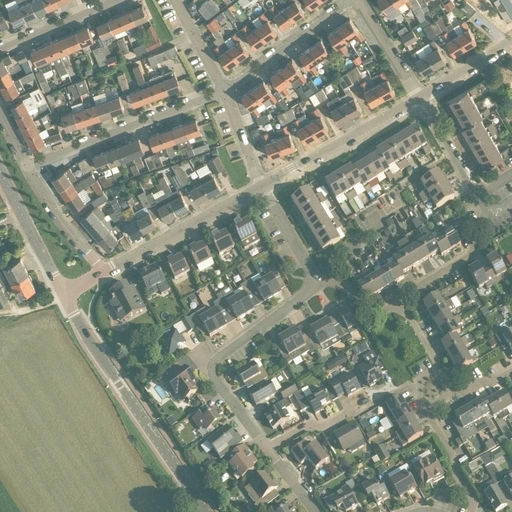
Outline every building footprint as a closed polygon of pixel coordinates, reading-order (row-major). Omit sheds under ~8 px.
[(26,20),(37,15),(31,1),(30,0),(16,0),(19,6),(26,20)] [(48,10),(43,0),(33,0),(31,1),(37,15),(48,10)] [(43,0),(48,10),(59,5),(56,0),(43,0)] [(285,7),(293,20),(304,12),(295,0),(279,0),(285,7)] [(377,0),(390,19),(401,12),(393,0),(377,0)] [(421,8),(416,0),(393,0),(401,12),(410,6),(416,14),(413,16),(416,22),(410,25),(412,28),(420,23),(427,19),(424,13),(421,8)] [(416,0),(421,8),(427,6),(428,5),(426,1),(428,0),(416,0)] [(451,0),(450,0),(443,5),(446,11),(455,6),(451,0)] [(470,17),(476,10),(466,2),(461,8),(470,17)] [(202,14),(207,20),(220,9),(215,3),(202,14)] [(130,11),(136,23),(148,18),(142,5),(130,11)] [(285,7),(278,12),(273,5),(269,8),(283,28),(293,20),(285,7)] [(15,25),(26,20),(19,6),(8,11),(15,25)] [(506,10),(490,21),(493,25),(494,24),(496,28),(511,17),(511,10),(509,13),(506,10)] [(124,28),(136,23),(130,11),(119,16),(124,28)] [(222,12),(215,17),(218,21),(225,16),(222,12)] [(257,27),(266,40),(277,32),(263,13),(258,16),(263,23),(257,27)] [(3,15),(0,15),(0,27),(2,31),(9,27),(3,15)] [(113,33),(124,28),(119,16),(108,20),(113,33)] [(213,31),(220,27),(219,25),(217,23),(214,19),(207,23),(213,31)] [(339,27),(348,40),(355,35),(359,42),(364,39),(350,19),(339,27)] [(436,35),(430,24),(427,19),(420,23),(430,39),(436,35)] [(115,38),(113,33),(108,20),(97,25),(102,37),(103,37),(105,42),(115,38)] [(436,35),(442,31),(435,20),(430,24),(436,35)] [(453,28),(465,48),(476,41),(464,21),(453,28)] [(266,40),(257,27),(250,32),(245,25),(241,28),(255,48),(266,40)] [(402,34),(410,30),(407,25),(399,29),(402,34)] [(76,32),(82,45),(85,53),(91,51),(87,43),(93,41),(87,27),(76,32)] [(342,44),(348,40),(339,27),(328,35),(342,54),(346,51),(342,44)] [(454,55),(465,48),(453,28),(441,35),(454,55)] [(406,45),(416,39),(417,38),(412,30),(401,37),(406,45)] [(71,50),(82,45),(76,32),(65,37),(71,50)] [(229,47),(238,60),(249,52),(235,33),(230,36),(235,43),(229,47)] [(66,52),(71,50),(65,37),(54,41),(67,72),(68,75),(70,81),(71,81),(70,79),(76,77),(70,64),(71,64),(66,52)] [(123,54),(129,51),(123,37),(116,40),(123,54)] [(161,44),(158,37),(157,37),(145,44),(148,51),(151,50),(161,44)] [(310,48),(319,60),(326,56),(330,62),(334,59),(321,40),(310,48)] [(426,54),(435,67),(446,60),(433,40),(429,43),(433,50),(426,54)] [(60,75),(67,72),(54,41),(42,46),(52,69),(56,67),(60,75)] [(175,45),(164,50),(168,58),(179,53),(175,45)] [(238,60),(229,47),(223,51),(218,45),(214,48),(228,68),(238,60)] [(41,73),(52,69),(42,46),(31,51),(37,65),(41,73)] [(100,67),(108,63),(100,46),(92,49),(100,67)] [(313,65),(319,60),(310,48),(299,55),(313,74),(317,71),(313,65)] [(154,54),(157,64),(168,58),(164,50),(154,54)] [(20,64),(28,60),(23,51),(15,55),(20,64)] [(435,67),(426,54),(420,58),(415,51),(411,53),(424,74),(435,67)] [(157,64),(154,54),(148,57),(152,68),(158,66),(157,64)] [(0,74),(8,70),(5,64),(11,61),(8,55),(0,59),(0,74)] [(109,67),(118,63),(115,56),(107,59),(109,67)] [(362,62),(358,56),(353,60),(356,66),(362,62)] [(362,62),(364,65),(371,59),(369,56),(362,61),(362,62)] [(281,68),(290,81),(297,76),(301,83),(305,80),(292,60),(281,68)] [(138,83),(145,81),(139,65),(132,67),(138,83)] [(30,66),(24,68),(27,74),(32,71),(30,66)] [(362,76),(360,74),(356,66),(347,72),(353,84),(352,82),(362,76)] [(284,85),(290,81),(281,68),(270,76),(284,95),(288,92),(284,85)] [(0,84),(1,87),(13,81),(8,70),(0,74),(0,84)] [(13,81),(1,87),(7,98),(19,92),(16,86),(35,77),(32,71),(27,74),(25,75),(21,77),(13,81)] [(161,74),(168,93),(180,88),(175,75),(171,76),(169,71),(161,74)] [(376,84),(383,98),(395,92),(383,71),(378,73),(382,81),(376,84)] [(348,87),(353,84),(347,72),(337,78),(349,99),(342,103),(350,117),(361,110),(348,87)] [(123,91),(130,89),(124,73),(117,75),(123,91)] [(156,97),(168,93),(161,74),(150,78),(150,79),(151,84),(156,97)] [(48,84),(46,79),(40,82),(44,92),(51,90),(50,88),(55,86),(53,82),(48,84)] [(76,82),(81,96),(80,95),(89,91),(85,79),(76,82)] [(313,93),(318,89),(311,80),(306,83),(313,93)] [(252,89),(261,101),(268,97),(272,103),(277,100),(263,81),(252,89)] [(383,98),(376,84),(369,88),(365,81),(360,83),(372,104),(383,98)] [(74,98),(81,96),(76,82),(67,86),(69,91),(72,90),(74,98)] [(323,87),(328,97),(337,92),(332,83),(323,87)] [(145,101),(156,97),(151,84),(140,88),(145,101)] [(457,114),(476,103),(471,94),(477,91),(474,86),(447,102),(449,106),(452,105),(454,109),(457,114)] [(28,110),(36,106),(39,105),(46,101),(39,87),(30,91),(34,100),(25,104),(23,99),(10,105),(16,117),(28,111),(28,110)] [(303,99),(307,96),(301,87),(297,89),(303,99)] [(134,105),(145,101),(140,88),(129,93),(134,105)] [(255,106),(261,101),(252,89),(241,97),(255,116),(260,113),(255,106)] [(321,102),(327,98),(322,89),(316,93),(321,102)] [(314,106),(320,102),(315,93),(309,97),(314,106)] [(342,103),(338,95),(331,100),(327,102),(338,123),(350,117),(342,103)] [(107,100),(112,114),(124,110),(119,96),(107,100)] [(100,118),(112,114),(107,100),(95,104),(100,118)] [(100,118),(95,104),(89,106),(87,103),(83,105),(84,108),(89,122),(100,118)] [(462,128),(481,117),(480,117),(489,112),(487,107),(480,111),(476,103),(457,114),(462,123),(460,125),(462,128)] [(21,127),(34,121),(30,114),(38,110),(36,106),(28,110),(28,111),(16,117),(21,127)] [(78,126),(89,122),(84,108),(73,112),(78,126)] [(284,112),(289,121),(296,118),(292,108),(284,112)] [(309,122),(316,135),(328,129),(316,108),(312,111),(316,118),(309,122)] [(66,130),(78,126),(73,112),(61,116),(66,130)] [(281,125),(289,121),(284,112),(277,115),(281,125)] [(258,125),(268,121),(266,115),(256,118),(258,125)] [(467,143),(494,127),(492,122),(485,126),(481,117),(462,128),(467,137),(465,139),(467,143)] [(316,135),(309,122),(302,126),(298,118),(293,121),(305,142),(316,135)] [(183,124),(188,137),(194,135),(195,139),(202,137),(196,119),(183,124)] [(27,138),(39,132),(34,121),(21,127),(27,138)] [(194,154),(192,149),(188,137),(183,124),(172,128),(177,141),(176,141),(180,149),(185,147),(189,157),(194,154)] [(277,138),(283,152),(295,148),(286,125),(281,127),(284,135),(277,138)] [(403,137),(414,155),(424,150),(427,156),(430,154),(414,127),(410,129),(411,132),(403,137)] [(477,154),(495,144),(490,135),(497,131),(494,127),(467,143),(469,147),(472,145),(477,154)] [(171,143),(176,141),(177,141),(172,128),(161,132),(168,152),(168,153),(170,157),(176,155),(174,151),(171,143)] [(260,134),(258,128),(251,130),(253,136),(260,134)] [(39,132),(27,138),(33,150),(45,144),(62,138),(59,132),(42,138),(39,132)] [(159,156),(168,152),(161,132),(149,136),(153,149),(154,149),(156,153),(151,155),(156,168),(163,165),(159,156)] [(283,152),(277,138),(270,141),(267,133),(262,135),(271,157),(283,152)] [(406,159),(414,155),(403,137),(393,143),(392,140),(388,142),(404,169),(410,166),(406,159)] [(133,156),(136,164),(137,167),(143,165),(139,154),(144,151),(139,138),(127,143),(133,156)] [(401,171),(404,169),(388,142),(384,145),(386,147),(377,153),(393,180),(395,179),(389,169),(397,165),(401,171)] [(121,161),(133,156),(127,143),(116,147),(121,161)] [(495,144),(477,154),(482,163),(480,165),(482,169),(510,153),(507,148),(499,152),(495,144)] [(194,154),(203,151),(201,146),(192,149),(194,154)] [(110,165),(121,161),(116,147),(105,152),(110,165)] [(99,170),(110,165),(105,152),(93,156),(99,170)] [(390,182),(393,180),(377,153),(373,155),(374,157),(365,163),(376,180),(386,175),(390,182)] [(149,170),(156,168),(151,155),(144,158),(149,170)] [(215,172),(223,167),(217,155),(208,160),(215,172)] [(83,174),(91,169),(87,158),(78,162),(83,174)] [(172,165),(176,173),(182,185),(188,182),(178,163),(172,165)] [(369,184),(376,180),(365,163),(356,168),(355,166),(351,168),(361,185),(362,185),(368,194),(373,191),(369,184)] [(139,173),(137,167),(136,164),(130,166),(134,175),(139,173)] [(71,182),(76,179),(69,168),(52,179),(60,190),(71,182)] [(353,190),(361,185),(351,168),(342,174),(340,171),(336,173),(352,200),(357,197),(353,190)] [(121,176),(118,170),(113,172),(114,175),(115,178),(121,176)] [(199,177),(202,183),(209,195),(221,189),(214,176),(210,170),(199,177)] [(177,188),(182,185),(176,173),(170,177),(177,188)] [(348,202),(352,200),(336,173),(333,176),(334,178),(325,184),(331,194),(336,201),(344,196),(348,202)] [(422,201),(449,184),(446,180),(444,182),(438,173),(421,183),(426,192),(419,196),(422,201)] [(91,184),(97,180),(96,180),(92,174),(74,186),(71,182),(60,190),(66,200),(78,192),(91,184)] [(114,175),(107,178),(105,175),(99,177),(103,188),(117,182),(115,178),(114,175)] [(170,200),(176,213),(188,207),(181,194),(178,189),(172,191),(164,176),(158,179),(160,182),(163,187),(166,194),(170,200)] [(99,196),(104,193),(97,180),(91,184),(99,196)] [(197,202),(209,195),(202,183),(190,189),(197,202)] [(449,184),(422,201),(425,206),(431,202),(436,210),(454,199),(448,190),(451,188),(449,184)] [(296,215),(324,199),(321,194),(314,198),(309,190),(291,201),(297,210),(294,212),(296,215)] [(145,209),(151,205),(144,191),(138,194),(145,209)] [(170,200),(166,194),(155,200),(150,193),(146,195),(144,191),(151,205),(156,203),(165,219),(176,213),(170,200)] [(78,192),(66,200),(73,210),(85,203),(78,192)] [(106,216),(106,215),(98,206),(107,200),(104,193),(99,196),(91,201),(95,206),(81,219),(90,229),(101,220),(106,216)] [(115,210),(119,218),(125,215),(117,200),(115,197),(109,200),(112,206),(115,210)] [(131,197),(126,200),(130,206),(134,204),(131,197)] [(307,227),(325,216),(320,207),(326,203),(324,199),(296,215),(299,219),(301,218),(307,227)] [(355,214),(359,211),(352,200),(349,202),(355,214)] [(356,206),(360,212),(364,210),(360,203),(356,206)] [(115,210),(109,213),(111,218),(114,221),(119,218),(115,210)] [(137,218),(144,231),(156,224),(149,211),(137,218)] [(132,237),(144,231),(137,218),(134,212),(126,217),(125,222),(126,223),(125,224),(132,237)] [(107,221),(111,218),(109,213),(106,215),(106,216),(101,220),(90,229),(98,239),(112,227),(107,221)] [(312,241),(339,225),(337,221),(330,224),(325,216),(307,227),(312,236),(309,237),(312,241)] [(439,232),(443,230),(444,229),(437,218),(432,221),(439,232)] [(419,219),(412,223),(417,232),(424,228),(419,219)] [(259,242),(248,221),(241,225),(239,223),(234,226),(237,231),(235,232),(244,250),(259,242)] [(390,233),(396,230),(392,224),(387,227),(390,233)] [(339,225),(312,241),(314,245),(317,244),(322,253),(340,242),(335,233),(342,229),(339,225)] [(118,240),(110,231),(113,228),(112,227),(98,239),(107,249),(118,240)] [(439,232),(451,252),(461,246),(459,243),(465,240),(459,229),(452,232),(446,235),(443,230),(439,232)] [(441,258),(451,252),(439,232),(435,234),(438,239),(433,242),(439,253),(439,254),(441,258)] [(234,249),(226,234),(219,238),(217,235),(212,238),(214,243),(212,244),(219,257),(234,249)] [(433,242),(430,238),(424,242),(421,236),(417,238),(430,259),(439,254),(439,253),(433,242)] [(420,264),(430,259),(417,238),(414,240),(417,246),(411,249),(420,264)] [(420,264),(411,249),(406,240),(397,246),(399,249),(411,270),(420,264)] [(60,250),(57,243),(52,246),(55,252),(60,250)] [(212,261),(204,246),(196,250),(195,247),(189,250),(192,255),(190,256),(197,269),(212,261)] [(402,275),(411,270),(399,249),(395,251),(398,257),(392,260),(395,264),(402,275)] [(486,272),(494,286),(502,281),(500,278),(506,274),(496,256),(486,261),(491,269),(486,272)] [(189,273),(181,258),(174,262),(173,259),(167,262),(170,267),(168,268),(174,281),(189,273)] [(0,287),(1,287),(1,286),(4,285),(4,286),(12,282),(28,274),(20,259),(0,269),(0,278),(0,287)] [(395,264),(389,268),(386,262),(382,264),(394,285),(404,279),(402,275),(395,264)] [(385,291),(394,285),(382,264),(379,266),(382,272),(376,275),(385,291)] [(494,286),(486,272),(482,274),(478,266),(468,272),(479,290),(485,287),(487,290),(494,286)] [(262,282),(273,300),(281,294),(274,282),(279,279),(273,268),(268,271),(271,277),(262,282)] [(164,282),(157,269),(149,274),(148,272),(140,277),(146,290),(155,286),(160,295),(169,290),(165,282),(164,282)] [(385,291),(376,275),(370,278),(367,273),(363,275),(376,296),(385,291)] [(28,274),(12,282),(19,297),(35,288),(31,280),(29,275),(28,275),(28,274)] [(366,302),(376,296),(363,275),(354,281),(366,302)] [(273,300),(262,282),(254,287),(251,281),(245,284),(251,296),(257,292),(264,304),(273,300)] [(129,290),(126,284),(110,293),(114,301),(110,304),(120,324),(145,310),(133,288),(129,290)] [(247,298),(251,296),(245,284),(240,287),(244,294),(236,299),(246,317),(255,312),(247,298)] [(1,287),(0,287),(0,306),(9,302),(9,301),(1,287)] [(472,291),(466,294),(471,302),(476,298),(472,291)] [(236,299),(232,293),(224,298),(221,294),(216,297),(218,302),(225,313),(230,309),(237,322),(246,317),(236,299)] [(194,295),(189,299),(192,304),(197,301),(194,295)] [(429,314),(449,302),(447,299),(441,302),(438,296),(423,304),(429,314)] [(220,315),(225,313),(218,302),(213,305),(216,310),(208,315),(205,310),(218,333),(227,328),(220,315)] [(434,323),(449,315),(454,311),(449,302),(429,314),(434,323)] [(486,308),(480,311),(483,317),(489,314),(486,308)] [(338,327),(344,338),(349,335),(348,332),(357,327),(346,309),(337,315),(343,324),(338,327)] [(209,338),(218,333),(205,310),(196,315),(191,318),(196,326),(197,329),(202,326),(209,338)] [(439,333),(460,321),(458,317),(452,320),(449,315),(434,323),(439,333)] [(187,335),(195,330),(188,318),(180,323),(187,335)] [(344,338),(338,327),(332,330),(327,321),(318,326),(329,343),(337,338),(339,341),(344,338)] [(456,336),(460,334),(456,328),(462,325),(460,321),(439,333),(445,342),(456,336)] [(320,348),(329,343),(318,326),(310,331),(315,340),(310,343),(312,347),(314,350),(316,354),(322,351),(320,348)] [(312,347),(310,343),(306,336),(301,339),(295,330),(287,335),(300,358),(314,350),(312,347)] [(178,337),(176,332),(169,336),(168,334),(160,339),(165,347),(162,348),(169,359),(179,353),(176,349),(186,343),(181,335),(178,337)] [(511,332),(504,338),(501,333),(495,337),(502,349),(508,346),(511,353),(511,332)] [(144,342),(140,335),(130,340),(135,348),(144,342)] [(286,366),(300,358),(287,335),(278,340),(283,349),(278,352),(286,366)] [(350,336),(349,335),(344,338),(347,343),(352,340),(350,336)] [(456,336),(445,342),(441,344),(446,354),(466,342),(464,339),(459,342),(456,336)] [(347,343),(344,338),(339,340),(339,341),(340,343),(342,346),(347,343)] [(452,363),(466,355),(463,349),(475,342),(473,339),(466,342),(446,354),(452,363)] [(494,340),(488,343),(491,349),(497,346),(494,340)] [(365,344),(357,348),(360,353),(361,354),(368,350),(365,344)] [(352,351),(355,356),(360,353),(357,348),(352,351)] [(466,355),(452,363),(458,373),(478,361),(475,357),(470,361),(466,355)] [(335,361),(338,367),(347,362),(344,357),(335,361)] [(370,388),(383,380),(381,376),(386,373),(378,359),(366,366),(369,370),(362,374),(370,388)] [(258,371),(254,364),(237,374),(243,386),(250,382),(254,388),(268,379),(263,369),(258,371)] [(161,375),(165,380),(164,380),(172,390),(171,395),(175,395),(176,396),(173,398),(179,406),(182,403),(187,400),(197,392),(191,384),(194,382),(185,369),(170,379),(169,377),(165,372),(161,375)] [(360,391),(353,378),(346,382),(344,379),(330,387),(338,400),(346,395),(348,398),(360,391)] [(256,407),(276,395),(269,384),(249,396),(256,407)] [(293,397),(297,394),(292,385),(278,392),(284,402),(288,400),(293,397)] [(306,400),(310,408),(315,416),(323,411),(322,409),(330,404),(323,391),(306,400)] [(297,394),(293,397),(302,412),(310,408),(306,400),(301,392),(297,394)] [(332,401),(336,399),(333,393),(328,395),(332,401)] [(494,399),(506,419),(510,417),(507,411),(511,408),(511,406),(504,393),(494,399)] [(386,420),(406,408),(401,398),(386,407),(389,413),(384,416),(386,420)] [(503,421),(506,419),(494,399),(486,404),(483,400),(492,415),(491,415),(494,419),(500,416),(503,421)] [(290,408),(292,406),(288,400),(284,402),(273,408),(275,411),(265,417),(273,430),(289,421),(284,412),(290,408)] [(486,418),(491,415),(492,415),(483,400),(473,406),(485,426),(489,424),(486,418)] [(487,429),(485,426),(473,406),(464,411),(477,433),(478,435),(487,429)] [(397,426),(412,417),(406,408),(386,420),(388,423),(394,420),(397,426)] [(224,420),(217,410),(207,418),(202,412),(192,420),(200,431),(203,428),(207,433),(224,420)] [(462,441),(477,433),(464,411),(454,417),(457,421),(452,424),(462,441)] [(397,438),(417,427),(412,417),(397,426),(400,432),(395,435),(397,438)] [(364,431),(371,427),(368,423),(362,426),(364,431)] [(343,452),(362,441),(353,425),(334,436),(343,452)] [(417,427),(397,438),(402,448),(423,436),(417,427)] [(232,434),(227,428),(207,443),(220,460),(242,443),(234,433),(232,434)] [(309,450),(304,443),(291,454),(300,466),(307,461),(316,472),(328,462),(316,445),(309,450)] [(381,465),(391,460),(383,447),(378,449),(374,452),(373,452),(381,465)] [(250,459),(242,448),(227,460),(230,465),(229,466),(233,473),(237,473),(242,480),(253,472),(254,469),(253,468),(257,464),(252,457),(250,459)] [(480,460),(483,466),(488,474),(493,483),(495,486),(503,482),(487,455),(480,460)] [(433,483),(443,477),(432,459),(414,469),(423,486),(432,481),(433,483)] [(471,473),(478,469),(474,463),(468,467),(471,473)] [(211,471),(206,464),(200,469),(205,475),(211,471)] [(350,470),(347,464),(341,468),(345,473),(350,470)] [(377,470),(381,476),(387,473),(383,467),(377,470)] [(473,475),(471,473),(468,467),(461,471),(466,479),(473,475)] [(414,479),(410,472),(405,475),(404,474),(390,482),(400,500),(416,490),(411,481),(414,479)] [(511,472),(501,479),(503,482),(504,484),(511,498),(511,472)] [(257,495),(262,501),(276,490),(264,474),(244,490),(247,494),(250,492),(252,495),(257,495)] [(377,488),(374,483),(363,489),(368,498),(371,496),(377,506),(389,499),(381,486),(377,488)] [(496,489),(495,486),(493,483),(487,486),(490,492),(485,495),(494,511),(499,511),(508,508),(496,488),(496,489)] [(349,511),(358,507),(347,488),(346,487),(341,490),(341,493),(331,499),(330,498),(323,502),(329,511),(333,511),(337,511),(338,511),(341,510),(344,511),(349,511)] [(259,511),(264,508),(260,503),(260,502),(255,505),(253,507),(257,511),(259,511)]
